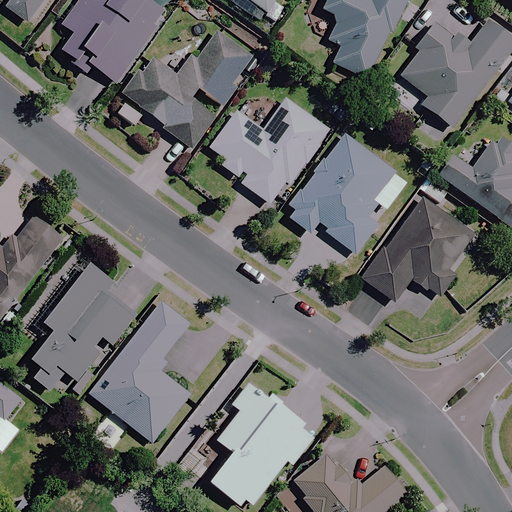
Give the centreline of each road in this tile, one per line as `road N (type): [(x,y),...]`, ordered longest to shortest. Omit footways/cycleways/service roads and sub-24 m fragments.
road 1 (tertiary): [(422,429),(350,364),(18,122)]
road 2 (residential): [(511,345),(422,429)]
